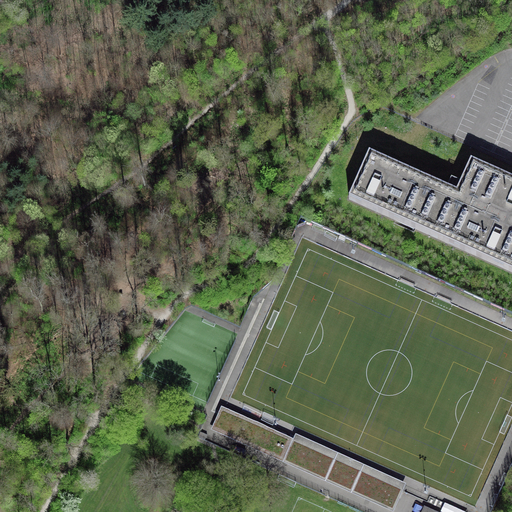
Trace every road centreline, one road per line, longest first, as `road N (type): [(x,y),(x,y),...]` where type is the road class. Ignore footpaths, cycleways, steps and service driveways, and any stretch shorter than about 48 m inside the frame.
road 1 (track): [(43,511),(136,357),(190,293),(248,263),(348,115),(338,57),(321,22)]
road 2 (track): [(350,0),(0,273)]
